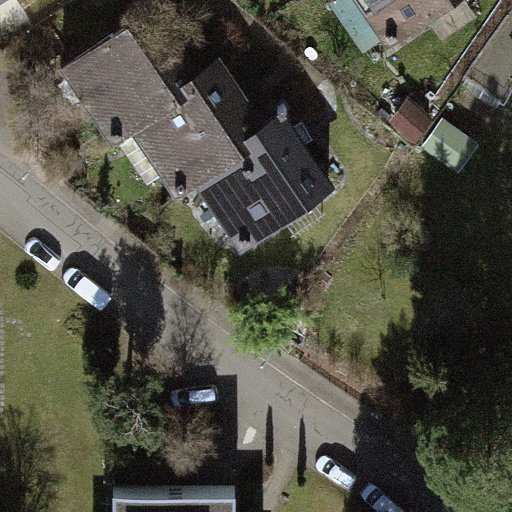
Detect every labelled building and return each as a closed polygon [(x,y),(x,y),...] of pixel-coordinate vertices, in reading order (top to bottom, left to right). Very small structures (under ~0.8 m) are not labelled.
[(341,0),(365,34),(414,0),(341,0)] [(166,80),(117,2),(34,53),(83,131),(103,119),(166,80)] [(228,137),(181,74),(166,80),(103,119),(155,190),(176,175),(228,137)] [(229,246),(297,196),(244,125),(228,137),(176,175),(229,246)] [(115,511),(251,511),(251,481),(116,481),(115,511)]
